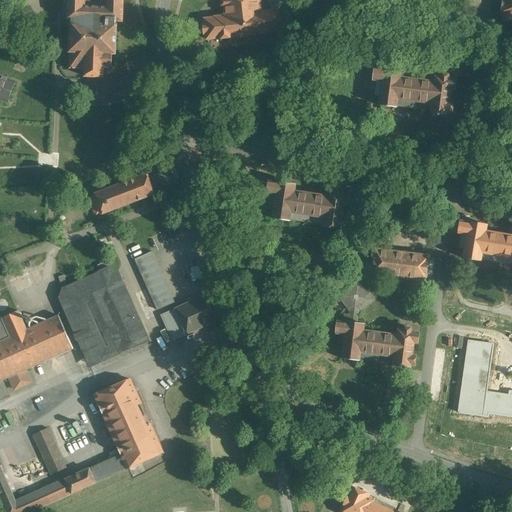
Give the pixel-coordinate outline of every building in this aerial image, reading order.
[(105,0),(106,7),(85,7),(84,0),(68,0),(68,19),(71,19),(71,25),(68,25),(68,51),(70,51),(70,70),(84,70),(84,77),(103,77),(103,70),(113,71),(113,52),(117,52),(117,26),(115,26),(115,21),(122,21),(122,0),(105,0)] [(221,0),(222,3),(219,3),(219,8),(222,8),(222,16),(213,17),(213,19),(204,20),(205,26),(202,26),(203,35),(206,35),(207,40),(217,39),(217,41),(233,39),(233,37),(256,35),(256,36),(274,34),(274,32),(282,31),(280,9),(271,10),(271,11),(259,13),(257,0),(221,0)] [(511,0),(502,0),(502,16),(502,23),(506,23),(506,21),(511,21),(511,0)] [(434,83),(399,79),(400,72),(384,70),(384,72),(373,71),(372,82),(378,82),(375,98),(380,99),(378,107),(395,109),(395,107),(430,111),(429,114),(446,116),(446,114),(450,115),(451,105),(448,104),(450,91),(454,91),(455,81),(447,80),(448,77),(440,75),(439,79),(435,79),(434,83)] [(0,76),(0,98),(7,101),(14,83),(6,80),(5,78),(4,77),(2,76),(0,76)] [(145,176),(87,199),(94,216),(101,213),(102,216),(154,195),(153,195),(176,186),(170,170),(155,176),(153,171),(145,174),(145,176)] [(328,197),(294,191),(295,185),(278,182),(278,184),(269,183),(267,194),(272,195),(269,210),(274,210),(272,220),(289,223),(289,221),(324,226),(323,228),(340,231),(341,227),(345,228),(347,218),(343,218),(346,205),(349,206),(351,195),(342,194),(343,191),(335,189),(334,193),(329,192),(328,197)] [(511,234),(487,230),(488,223),(471,221),(470,224),(459,222),(458,232),(462,233),(460,247),(464,248),(463,258),(482,262),(482,260),(511,264),(511,234)] [(429,257),(374,250),(371,274),(426,281),(429,257)] [(174,303),(152,252),(135,259),(158,311),(174,303)] [(106,261),(97,265),(101,273),(109,269),(106,261)] [(101,273),(62,290),(59,300),(90,368),(148,342),(117,273),(109,269),(101,273)] [(68,286),(64,275),(58,277),(62,287),(68,286)] [(358,280),(338,295),(350,311),(349,322),(356,323),(358,312),(373,299),(358,280)] [(210,295),(160,318),(171,342),(221,320),(210,295)] [(18,311),(0,318),(0,381),(9,378),(14,389),(31,382),(26,370),(73,349),(59,315),(27,330),(18,311)] [(397,335),(363,330),(364,324),(356,323),(349,322),(347,322),(346,322),(337,321),(336,333),(340,333),(338,348),(343,349),(342,359),(359,361),(360,358),(394,363),(393,365),(411,368),(411,365),(415,365),(416,356),(412,355),(414,342),(418,343),(419,332),(411,331),(411,328),(404,327),(404,330),(398,329),(397,335)] [(494,345),(469,341),(459,413),(488,418),(489,414),(511,416),(511,396),(487,393),(494,345)] [(96,484),(129,470),(164,455),(152,427),(148,429),(138,407),(142,406),(131,382),(126,384),(124,380),(108,387),(110,391),(97,397),(122,454),(89,468),(90,469),(64,480),(64,481),(15,502),(0,467),(0,504),(3,511),(32,511),(96,483),(96,484)] [(66,469),(48,429),(34,435),(51,475),(66,469)] [(390,511),(374,505),(375,502),(369,499),(370,497),(352,489),(342,511),(390,511)]
